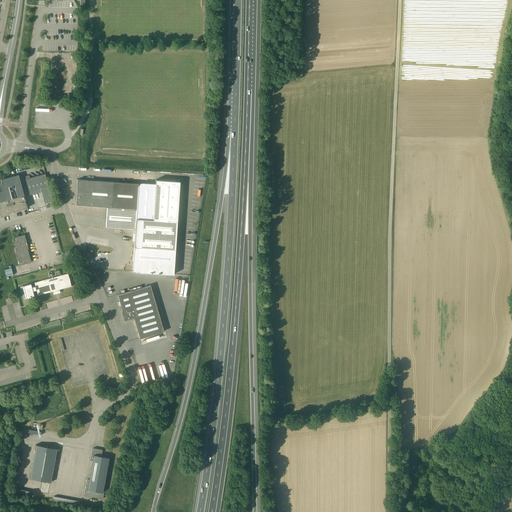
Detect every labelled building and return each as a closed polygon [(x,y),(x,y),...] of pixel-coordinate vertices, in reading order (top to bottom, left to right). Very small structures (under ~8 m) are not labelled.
[(52,201),(46,176),(45,174),(25,179),(30,195),(41,192),(45,203),(52,201)] [(0,208),(2,215),(27,208),(24,195),(18,175),(1,179),(0,189),(0,208)] [(138,184),(113,182),(78,179),(76,205),(106,207),(105,227),(135,229),(138,184)] [(156,180),(153,220),(143,219),(141,247),(175,249),(177,221),(180,181),(156,180)] [(20,265),(26,263),(31,262),(24,236),(13,239),(20,265)] [(11,268),(4,270),(6,277),(13,275),(11,268)] [(59,289),(66,288),(71,286),(68,273),(56,276),(56,277),(34,283),(35,286),(32,287),(31,284),(20,287),(24,299),(34,296),(33,290),(36,289),(37,295),(52,291),(53,295),(60,293),(59,289)] [(140,338),(145,337),(164,331),(151,285),(118,295),(122,311),(122,312),(122,314),(122,315),(122,317),(123,318),(124,320),(125,320),(134,318),(140,338)] [(139,370),(142,383),(162,378),(161,378),(165,377),(163,365),(155,367),(139,370)] [(51,482),(57,449),(36,445),(30,478),(51,482)] [(103,491),(109,458),(101,456),(102,451),(102,450),(93,448),(92,449),(90,459),(91,460),(92,461),(89,479),(87,479),(86,480),(84,495),(84,496),(102,499),(103,498),(104,491),(103,491)]
